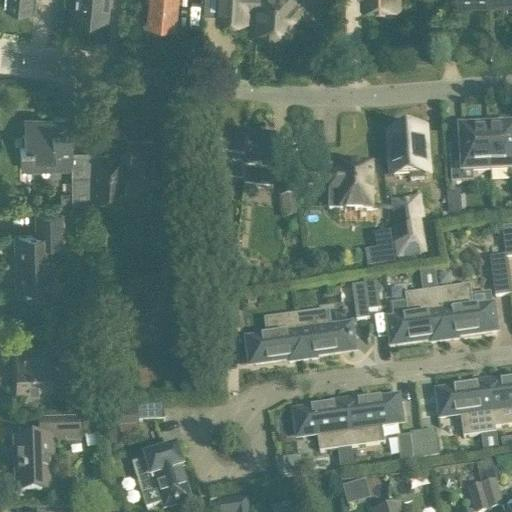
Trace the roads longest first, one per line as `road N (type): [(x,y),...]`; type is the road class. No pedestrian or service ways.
road 1 (residential): [(0,57),(339,97),(511,83)]
road 2 (residential): [(511,359),(276,397),(249,412)]
road 3 (residential): [(249,412),(215,423),(207,457),(222,471),(242,470),(256,462),(258,428)]
